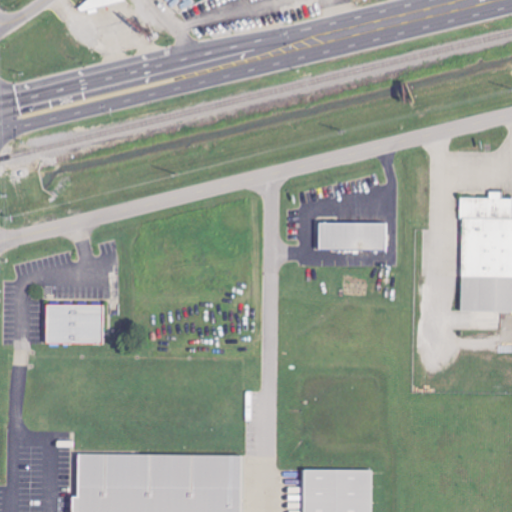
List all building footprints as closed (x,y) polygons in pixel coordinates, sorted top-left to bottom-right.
[(88,20),(112,0),(87,0),(78,8),(88,20)] [(462,197),(459,312),(511,312),(511,197),(501,197),(501,192),(490,192),(490,198),(462,197)] [(320,222),(386,222),(386,251),(320,251),(320,222)] [(48,304),(103,304),(103,336),(103,344),(47,344),(48,304)] [(72,511),(73,496),(79,496),(80,453),(242,456),(240,511),(72,511)] [(305,511),(305,469),(373,470),(373,511),(305,511)]
